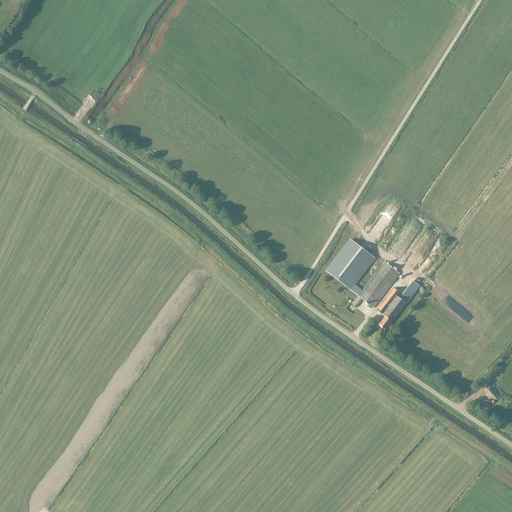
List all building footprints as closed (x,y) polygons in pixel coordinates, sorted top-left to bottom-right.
[(392,235),(386,231),(379,243),(384,247),(392,235)] [(427,234),(413,252),(418,255),(432,238),(427,234)] [(383,261),(377,269),(361,290),(355,285),(375,259),(349,239),(325,271),(357,296),(351,304),(355,308),(362,299),(373,308),(400,274),(383,261)] [(426,257),(430,259),(440,245),(435,241),(425,256),(426,256),(426,257)] [(377,259),(373,266),(377,268),(381,261),(377,259)] [(385,330),(392,322),(406,303),(419,286),(413,281),(399,298),(396,296),(399,292),(394,288),(377,310),(382,314),(384,316),(378,325),(385,330)] [(357,309),(350,316),(357,322),(364,316),(357,309)]
